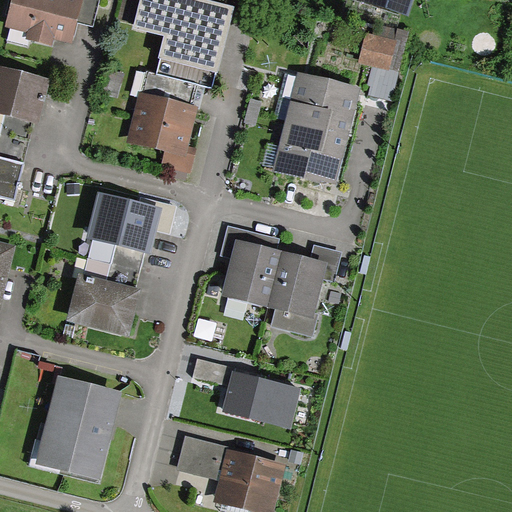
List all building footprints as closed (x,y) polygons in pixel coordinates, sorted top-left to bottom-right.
[(88,8),(59,0),(20,0),(11,34),(77,51),(88,8)] [(232,12),(183,0),(142,0),(135,32),(167,40),(158,75),(212,89),(232,12)] [(415,0),(349,0),(349,1),(409,20),(415,0)] [(402,53),(373,45),(366,74),(395,81),(402,53)] [(55,89),(0,74),(0,119),(44,131),(55,89)] [(361,93),(297,78),(285,127),(349,143),(361,93)] [(201,117),(144,102),(131,149),(187,165),(201,117)] [(349,143),(285,127),(272,178),(305,186),(306,181),(337,188),(349,143)] [(32,172),(0,163),(0,200),(23,206),(32,172)] [(160,220),(108,206),(98,242),(150,256),(160,220)] [(19,257),(0,251),(0,316),(3,317),(19,257)] [(267,312),(281,263),(238,251),(225,300),(267,312)] [(310,323),(323,274),(281,263),(267,312),(310,323)] [(146,298),(86,282),(75,325),(135,341),(146,298)] [(298,390),(234,375),(228,399),(288,428),(298,390)] [(129,403),(68,387),(45,476),(106,492),(129,403)] [(278,511),(290,470),(191,444),(183,473),(222,484),(216,505),(242,511),(278,511)]
